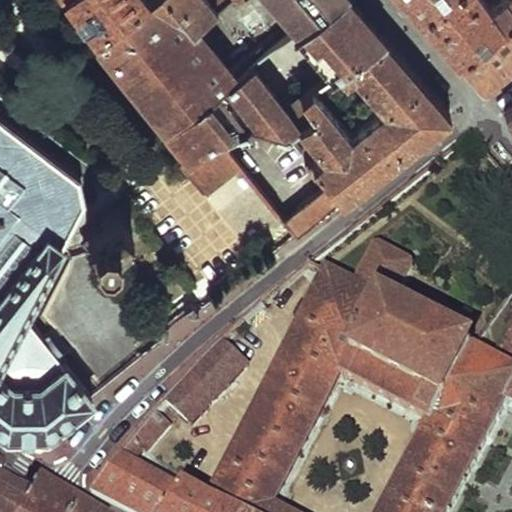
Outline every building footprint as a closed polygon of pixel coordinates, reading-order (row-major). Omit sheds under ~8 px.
[(70,0),(98,35),(142,0),(70,0)] [(142,0),(98,35),(167,121),(232,73),(200,31),(193,23),(170,0),(142,0)] [(170,0),(193,23),(221,0),(170,0)] [(274,0),(297,24),(299,23),(329,0),(274,0)] [(365,12),(354,0),(329,0),(299,23),(312,38),(317,32),(326,43),(343,63),(385,35),(365,12)] [(405,0),(421,17),(444,42),(458,58),(511,14),(511,0),(497,0),(489,6),(484,0),(405,0)] [(511,14),(458,58),(471,72),(484,87),(511,64),(511,14)] [(418,73),(385,35),(343,63),(336,68),(344,77),(353,73),(382,106),(350,132),(310,86),(298,95),(309,111),(295,121),(322,154),(311,162),(330,184),(287,217),(297,231),(298,233),(331,207),(452,112),(418,73)] [(232,73),(167,121),(190,149),(221,135),(245,123),(282,130),(295,121),(282,104),(279,99),(261,77),(248,61),(232,73)] [(309,111),(298,95),(282,104),(295,121),(309,111)] [(0,425),(8,432),(47,430),(92,395),(90,393),(26,313),(83,205),(78,171),(0,109),(0,425)] [(190,149),(181,158),(207,190),(242,162),(221,135),(190,149)] [(113,205),(89,225),(107,247),(133,227),(113,205)] [(191,213),(165,234),(205,281),(230,260),(191,213)] [(209,507),(183,494),(183,492),(130,466),(141,451),(133,444),(91,492),(129,511),(447,511),(505,403),(511,406),(511,368),(509,368),(511,363),(511,320),(486,356),(390,305),(409,267),(406,261),(381,249),(372,251),(354,288),(327,273),(209,507)] [(244,322),(178,390),(220,410),(269,316),(278,324),(318,268),(310,263),(244,322)] [(69,511),(23,483),(0,469),(0,511),(69,511)]
